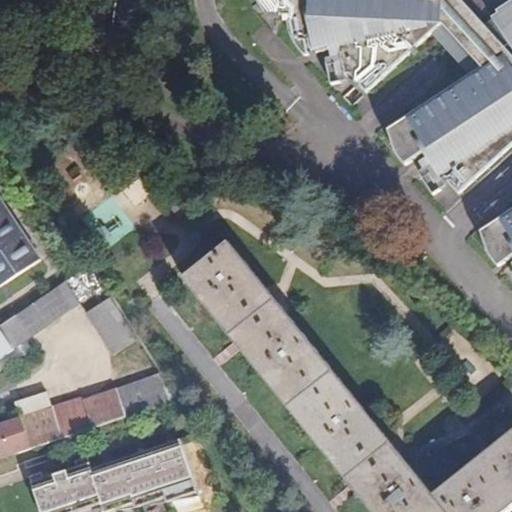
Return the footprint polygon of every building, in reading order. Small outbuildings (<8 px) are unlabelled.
[(511,0),(261,0),(265,7),(270,13),(287,13),(289,18),(290,25),(298,43),(304,52),(329,48),(339,46),(345,75),(349,72),(365,90),(439,22),(461,45),(480,65),(463,77),(386,125),(394,148),(404,163),(422,151),(426,155),(439,177),(442,174),(457,192),(511,141),(511,207),(480,228),(482,242),(485,249),(495,265),(511,255),(511,0)] [(345,78),(345,75),(339,46),(329,48),(331,55),(326,56),(330,81),(345,78)] [(444,183),(439,177),(426,155),(418,161),(423,168),(418,171),(431,191),(444,183)] [(0,209),(0,285),(36,260),(0,209)] [(224,245),(181,281),(372,511),(502,511),(511,504),(511,431),(434,496),(224,245)] [(78,302),(64,281),(15,314),(29,335),(78,302)] [(138,338),(111,296),(86,311),(113,352),(138,338)] [(0,358),(13,350),(0,330),(0,358)] [(0,458),(178,400),(161,374),(81,402),(79,400),(50,410),(45,394),(14,403),(19,420),(0,426),(0,458)] [(84,471),(25,493),(31,511),(66,511),(96,501),(100,511),(112,511),(130,506),(132,510),(160,500),(163,508),(200,494),(180,442),(86,476),(84,471)]
